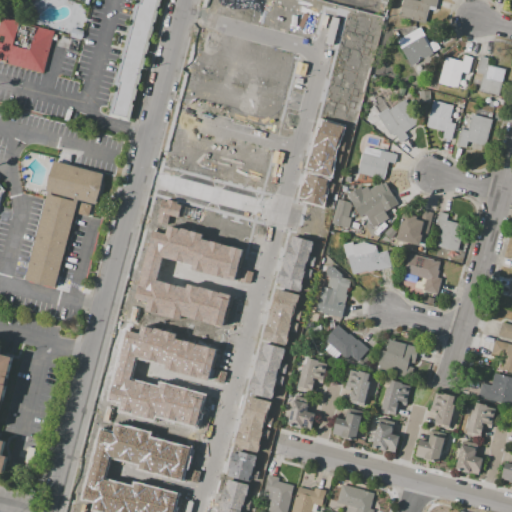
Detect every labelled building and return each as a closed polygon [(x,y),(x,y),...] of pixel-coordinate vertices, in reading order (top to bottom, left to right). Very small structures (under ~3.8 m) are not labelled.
[(129,122),(161,0),(138,0),(138,3),(136,3),(114,85),(116,85),(108,117),(129,122)] [(416,0),(403,0),(399,17),(425,23),(429,6),(436,8),(437,0),(420,0),(420,1),(416,0)] [(350,12),(346,26),(344,26),(335,59),(340,61),(340,64),(357,68),(361,54),(367,56),(370,46),(364,44),(365,41),(370,43),(373,34),(368,33),(372,17),(350,12)] [(0,22),(1,19),(55,33),(44,75),(0,63),(0,22)] [(397,41),(412,67),(441,49),(435,39),(427,44),(418,28),(397,41)] [(457,89),(438,84),(445,57),(462,62),(464,56),(473,58),(469,74),(462,72),(461,74),(470,76),(467,87),(467,86),(466,90),(462,89),(463,85),(458,84),(457,89)] [(478,91),(498,96),(505,69),(488,65),(489,58),(480,56),(476,73),(482,75),(478,91)] [(336,66),(356,71),(353,86),(359,88),(356,97),(350,95),(350,98),(355,99),(353,109),(347,107),(344,122),(325,117),(326,114),(320,113),(323,101),(324,101),(329,84),(333,72),(334,72),(336,66)] [(419,102),(419,90),(430,90),(430,102),(419,102)] [(404,100),(419,122),(404,132),(408,137),(400,142),(394,133),(390,135),(376,115),(387,108),(389,110),(404,100)] [(452,106),(433,101),(426,127),(443,131),(442,138),(450,140),(455,124),(450,122),(451,119),(449,118),(452,106)] [(472,115),(492,119),(485,146),(468,141),(466,148),(457,146),(461,129),(463,130),(465,120),(470,121),(472,115)] [(312,168),(311,171),(330,175),(334,162),(339,163),(341,153),(335,152),(336,149),(342,151),(345,140),(339,139),(343,125),(322,119),(318,134),(316,133),(310,156),(309,155),(306,167),(312,168)] [(365,146),(363,153),(362,153),(358,173),(384,179),(388,162),(394,163),(396,154),(365,146)] [(54,162),(103,174),(95,205),(76,200),(53,289),(23,281),(54,162)] [(328,181),(333,183),(330,193),(325,191),(323,196),(321,205),(303,200),(303,197),(300,196),(306,173),(328,179),(328,181)] [(337,199),(350,202),(345,193),(360,186),(362,190),(368,187),(370,190),(385,182),(396,204),(384,210),(389,219),(372,227),(365,214),(358,218),(351,205),(348,217),(351,218),(348,228),(331,223),(337,199)] [(161,199),(165,200),(166,198),(176,201),(176,203),(180,204),(176,217),(168,214),(166,223),(156,220),(161,199)] [(402,213),(417,216),(419,208),(432,211),(426,239),(420,238),(418,246),(396,241),(402,213)] [(437,246),(457,251),(463,225),(446,221),(448,214),(439,212),(435,229),(441,230),(437,246)] [(387,226),(377,236),(373,232),(384,222),(387,226)] [(147,301),(135,298),(153,230),(166,233),(168,225),(202,234),(201,238),(242,248),(237,268),(251,271),(248,282),(191,267),(192,265),(162,257),(157,279),(186,287),(187,283),(230,294),(221,326),(181,316),(180,319),(145,309),(147,301)] [(390,227),(396,232),(390,239),(384,234),(390,227)] [(289,234),(320,242),(309,279),(303,278),(299,291),(281,286),(282,283),(275,282),(289,234)] [(342,245),(345,257),(348,256),(353,274),(391,264),(387,250),(378,253),(376,246),(363,242),(353,245),(353,242),(342,245)] [(408,254),(440,262),(436,277),(441,278),(437,294),(422,291),(422,289),(414,287),(415,283),(402,280),(408,254)] [(327,265),(343,269),(341,277),(350,280),(341,318),(315,312),(322,287),(327,288),(329,277),(325,276),(327,265)] [(275,288),(299,295),(296,308),(302,309),(295,332),(290,331),(286,345),(267,340),(268,337),(262,336),(275,288)] [(511,325),(501,322),(498,337),(511,340),(511,325)] [(121,401),(109,398),(127,330),(139,333),(142,325),(176,334),(175,338),(216,349),(211,368),(225,371),(222,382),(165,367),(165,365),(136,358),(131,379),(160,387),(161,383),(203,395),(195,426),(154,416),(154,419),(118,410),(121,401)] [(324,340),(347,360),(357,362),(368,350),(349,333),(348,335),(337,325),(324,340)] [(389,340),(418,347),(414,364),(410,363),(406,377),(375,369),(380,349),(386,351),(389,340)] [(261,341),(291,350),(281,386),(275,385),(271,397),(253,392),(254,391),(248,389),(261,341)] [(495,341),(511,345),(511,372),(498,369),(500,363),(503,364),(505,357),(491,353),(495,341)] [(0,347),(1,348),(0,351),(0,354),(13,357),(7,378),(8,378),(0,407),(0,439),(5,441),(2,455),(7,456),(3,473),(0,472),(0,347)] [(327,363),(307,358),(306,365),(304,364),(298,388),(311,391),(315,378),(322,380),(327,363)] [(350,370),(369,375),(367,382),(369,382),(364,406),(350,402),(353,389),(346,388),(350,370)] [(511,376),(494,373),(491,385),(482,384),(479,399),(511,406),(511,400),(511,376)] [(410,386),(391,381),(389,388),(387,387),(381,410),(395,414),(398,401),(405,403),(410,386)] [(435,392),(454,396),(453,404),(454,404),(449,427),(435,424),(438,411),(431,409),(435,392)] [(248,395),(234,442),(239,444),(238,447),(257,452),(261,441),(258,440),(259,437),(266,439),(272,417),(266,415),(270,401),(248,395)] [(315,414),(310,430),(287,424),(294,400),(308,404),(306,412),(315,414)] [(495,408),(476,403),(474,410),(472,409),(466,432),(480,436),(484,423),(491,425),(495,408)] [(337,418),(333,434),(356,440),(361,416),(347,413),(345,420),(337,418)] [(399,435),(394,452),(372,445),(378,422),(392,426),(390,433),(399,435)] [(94,500),(83,497),(101,429),(113,432),(115,424),(150,433),(149,437),(189,447),(184,467),(198,471),(195,481),(138,466),(139,464),(110,456),(104,478),(133,486),(134,482),(177,493),(172,511),(106,511),(92,508),(94,500)] [(419,440),(415,456),(439,462),(444,438),(430,434),(428,442),(419,440)] [(483,458),(478,474),(455,468),(462,444),(476,448),(474,456),(483,458)] [(238,450),(237,453),(230,451),(228,459),(230,459),(227,468),(228,468),(227,475),(249,481),(249,478),(255,480),(258,471),(251,469),(253,465),(254,465),(256,455),(238,450)] [(511,463),(504,462),(500,479),(511,481),(511,463)] [(267,475),(263,491),(271,493),(266,511),(286,511),(293,485),(278,482),(279,478),(267,475)] [(227,478),(247,484),(244,498),(250,499),(247,509),(242,507),(241,509),(247,510),(246,511),(216,511),(218,504),(217,503),(219,497),(221,497),(224,485),(225,485),(227,478)] [(341,485),(373,492),(369,508),(373,509),(372,511),(345,511),(347,505),(337,503),(341,485)] [(326,490),(322,507),(314,505),(312,511),(292,511),(298,488),(313,491),(314,488),(326,490)]
